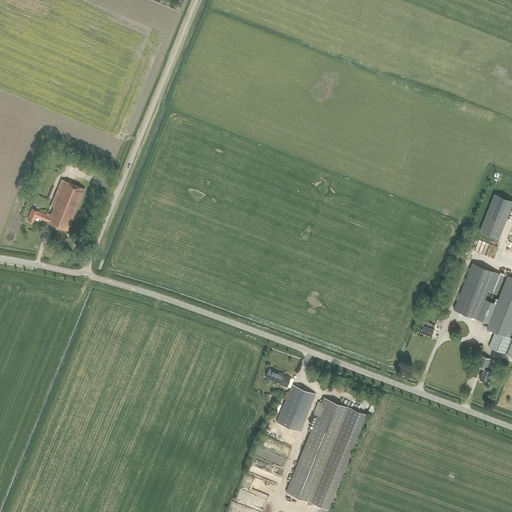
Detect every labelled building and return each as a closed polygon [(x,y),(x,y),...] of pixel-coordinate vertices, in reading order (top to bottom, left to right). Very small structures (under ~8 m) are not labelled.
[(68,231),(85,189),(62,179),(51,206),(54,207),(51,215),(47,213),(46,214),(31,208),(27,220),(33,222),(36,216),(48,221),(47,223),(68,231)] [(499,239),(511,206),(511,200),(495,193),(480,231),(499,239)] [(476,251),(486,254),(488,248),(490,243),(479,240),(476,251)] [(503,258),(511,260),(511,256),(511,242),(509,241),(503,258)] [(497,294),(505,275),(473,263),(457,304),(456,304),(454,310),(477,318),(485,299),(488,291),(497,294)] [(485,299),(477,318),(489,323),(487,327),(495,331),(489,346),(505,352),(511,338),(511,337),(510,337),(511,332),(511,275),(508,274),(497,303),(485,299)] [(431,336),(435,325),(432,324),(430,328),(423,325),(421,332),(431,336)] [(476,366),(484,369),(480,378),(487,381),(490,374),(493,376),(494,373),(495,373),(499,361),(481,355),(479,361),(478,361),(476,366)] [(279,384),(287,387),(291,378),(283,375),(284,374),(269,368),(265,377),(279,383),(279,384)] [(291,385),(276,422),(299,431),(314,394),(291,385)] [(366,414),(323,397),(286,492),(329,509),(366,414)]
